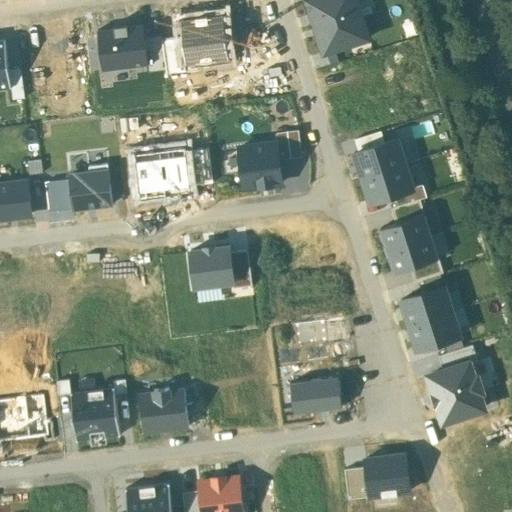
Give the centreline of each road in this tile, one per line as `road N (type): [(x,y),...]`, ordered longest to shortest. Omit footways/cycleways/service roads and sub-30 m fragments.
road 1 (residential): [(0,247),(347,201)]
road 2 (residential): [(347,201),(418,423)]
road 3 (residential): [(282,0),(347,201)]
road 4 (residential): [(259,445),(96,468)]
road 5 (residential): [(418,423),(259,445)]
